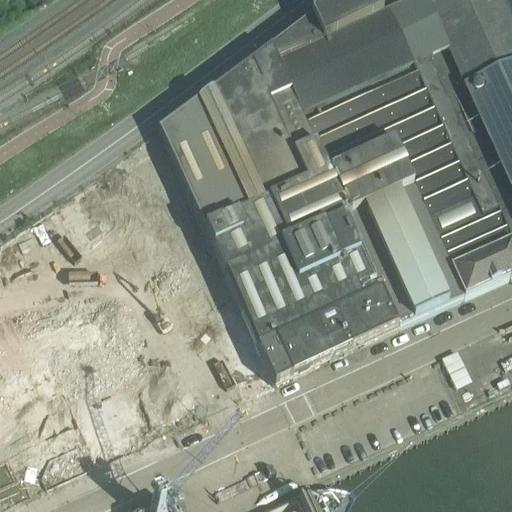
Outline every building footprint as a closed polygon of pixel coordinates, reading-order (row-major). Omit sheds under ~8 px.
[(340,0),(271,53),(328,179),(393,150),(414,196),(349,225),(398,334),(463,304),(464,305),(511,282),(511,195),(424,1),(406,8),(402,0),(340,0)] [(423,0),(424,1),(511,195),(511,24),(501,0),(423,0)] [(511,0),(501,0),(511,24),(511,0)] [(271,53),(159,138),(231,297),(274,391),(398,334),(349,225),(414,196),(393,150),(328,179),(271,53)] [(80,199),(86,212),(111,201),(105,187),(80,199)] [(196,261),(209,303),(225,297),(216,270),(205,274),(200,259),(196,261)] [(38,342),(0,359),(0,372),(6,385),(95,345),(86,326),(40,347),(38,342)] [(94,471),(148,451),(111,351),(57,371),(94,471)] [(140,410),(167,398),(158,379),(132,390),(140,410)] [(0,484),(0,511),(2,511),(33,500),(24,479),(41,472),(33,452),(3,464),(9,480),(0,484)] [(201,511),(193,493),(159,509),(160,511),(201,511)]
